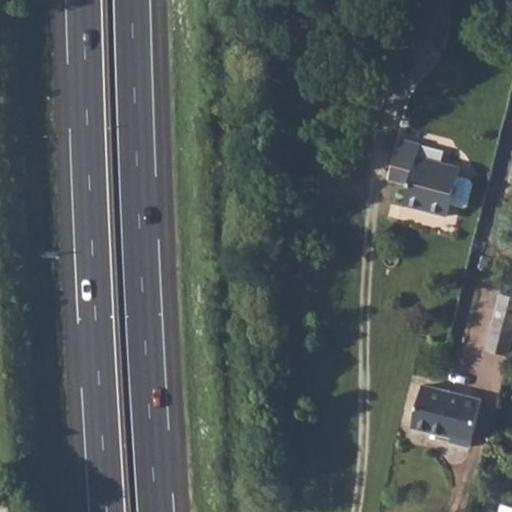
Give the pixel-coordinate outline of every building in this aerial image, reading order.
[(411,0),(389,0),(381,36),(402,41),(411,0)] [(411,0),(402,41),(431,49),(443,0),(411,0)] [(455,0),(443,0),(431,49),(442,52),(455,0)] [(315,30),(315,50),(336,51),(336,33),(315,30)] [(389,169),(392,170),(409,175),(407,184),(402,203),(447,215),(449,204),(462,207),(467,204),(473,182),(470,178),(457,174),(459,167),(415,155),(418,144),(398,138),(389,169)] [(392,170),(390,179),(407,184),(409,175),(392,170)] [(485,349),(508,356),(511,340),(511,297),(499,294),(485,349)] [(412,424),(426,428),(437,387),(422,383),(412,424)] [(437,387),(426,428),(452,435),(451,440),(470,445),(481,398),(437,387)]
